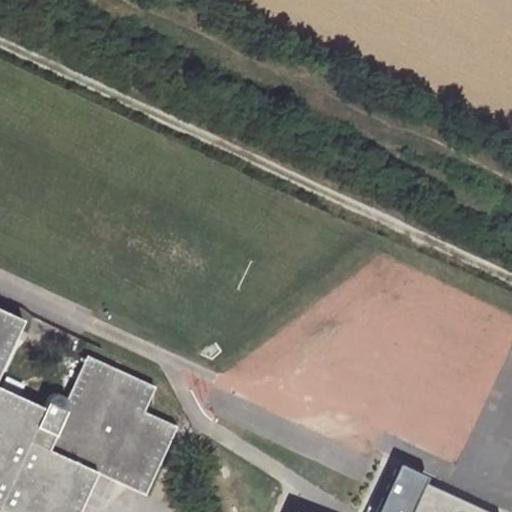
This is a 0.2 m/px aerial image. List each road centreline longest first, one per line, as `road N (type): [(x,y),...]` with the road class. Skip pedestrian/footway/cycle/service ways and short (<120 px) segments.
road 1 (track): [(0,42),(511,280)]
road 2 (track): [(402,229),(420,268),(374,437)]
